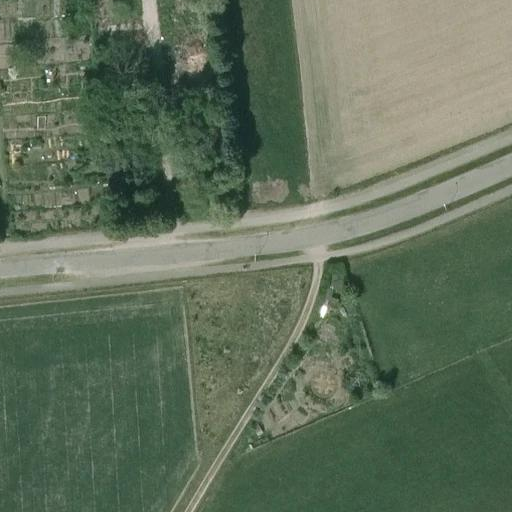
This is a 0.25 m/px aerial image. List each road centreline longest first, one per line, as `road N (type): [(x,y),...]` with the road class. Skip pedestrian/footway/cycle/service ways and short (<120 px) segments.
road 1 (tertiary): [(511,166),(376,221),(311,236),(0,271)]
road 2 (track): [(189,511),(303,318),(320,258),(297,222),(247,222)]
